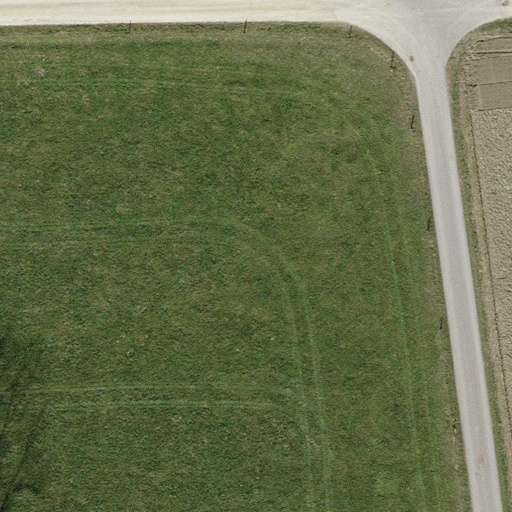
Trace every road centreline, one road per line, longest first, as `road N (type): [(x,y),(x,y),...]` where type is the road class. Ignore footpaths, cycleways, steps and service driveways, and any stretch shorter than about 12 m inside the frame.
road 1 (track): [(492,511),(419,0)]
road 2 (track): [(0,10),(511,0)]
